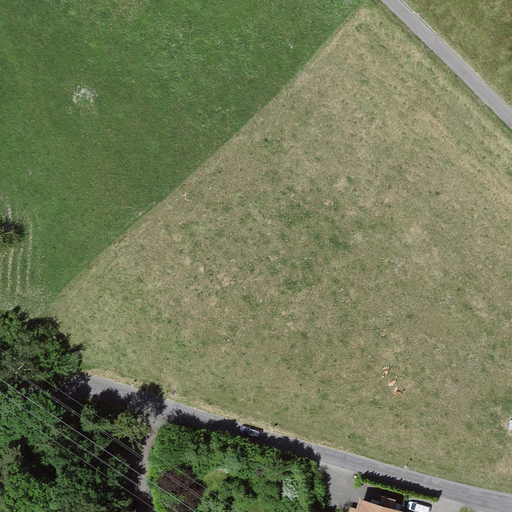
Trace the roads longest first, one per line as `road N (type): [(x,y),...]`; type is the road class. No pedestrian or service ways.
road 1 (residential): [(0,440),(59,402),(114,394),(511,511)]
road 2 (residential): [(511,118),(392,0)]
